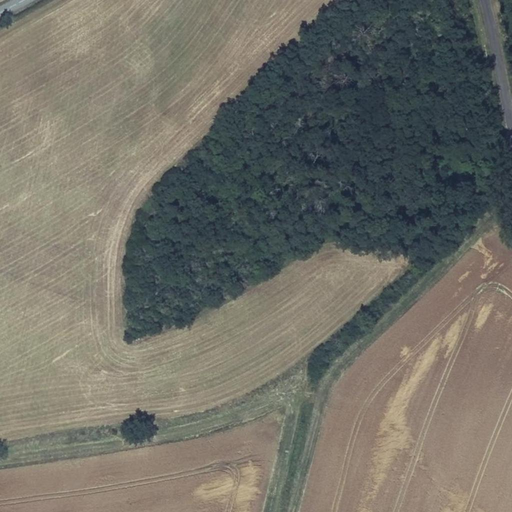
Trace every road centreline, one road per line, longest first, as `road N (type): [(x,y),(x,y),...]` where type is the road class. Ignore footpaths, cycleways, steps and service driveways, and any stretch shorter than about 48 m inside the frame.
road 1 (track): [(0,466),(218,430),(308,371)]
road 2 (unclassified): [(510,128),(483,0)]
